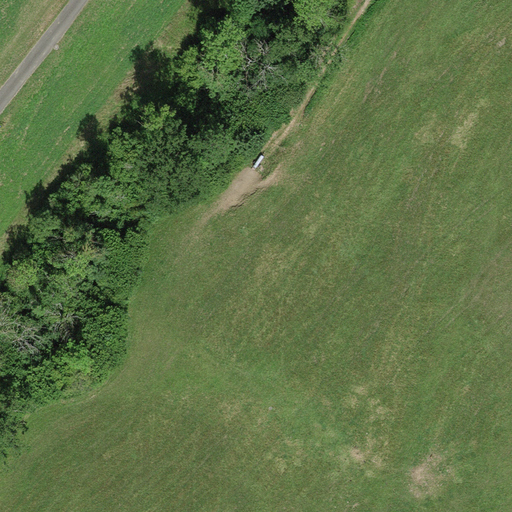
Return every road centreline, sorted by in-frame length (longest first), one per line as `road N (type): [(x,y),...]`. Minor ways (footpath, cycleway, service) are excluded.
road 1 (track): [(364,0),(254,165)]
road 2 (track): [(0,97),(77,0)]
